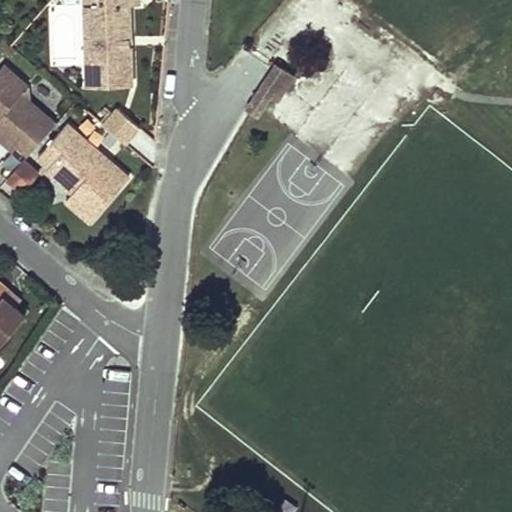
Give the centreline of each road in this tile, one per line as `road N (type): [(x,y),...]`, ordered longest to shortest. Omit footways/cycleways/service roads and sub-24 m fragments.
road 1 (residential): [(192,0),(184,79),(205,138),(175,191),(159,357)]
road 2 (residential): [(159,357),(0,218)]
road 3 (residential): [(159,357),(145,511)]
